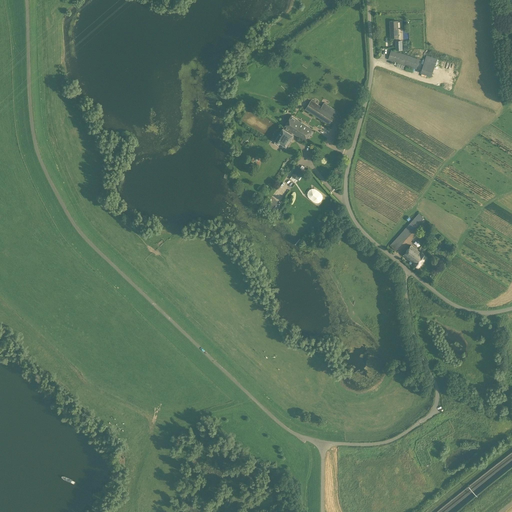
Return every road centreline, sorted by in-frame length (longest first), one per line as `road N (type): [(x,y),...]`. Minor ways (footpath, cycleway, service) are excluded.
road 1 (unclassified): [(368,0),(370,78),(344,182),(353,221),(453,305),(511,308)]
road 2 (motorway): [(511,351),(312,511)]
road 3 (motorway): [(328,511),(511,367)]
